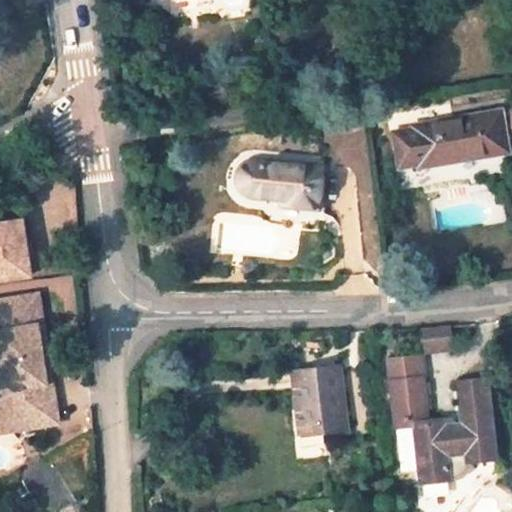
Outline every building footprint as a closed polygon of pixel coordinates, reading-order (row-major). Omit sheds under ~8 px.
[(506,112),(417,128),(417,131),(398,134),(403,165),(422,162),(422,164),(482,154),(480,145),(505,141),(511,140),(509,134),(507,119),(506,112)] [(482,154),(506,150),(505,141),(480,145),(482,154)] [(320,210),(324,166),(250,159),(250,158),(248,159),(245,160),(241,164),(240,166),(239,175),(238,189),(241,193),(247,196),(252,197),(300,201),(299,208),(320,210)] [(286,200),(286,207),(299,208),(300,201),(286,200)] [(14,217),(0,219),(0,276),(24,272),(14,217)] [(33,290),(0,296),(0,388),(11,386),(18,425),(56,419),(49,378),(43,380),(33,322),(39,321),(33,290)] [(423,352),(451,350),(449,325),(422,327),(423,352)] [(422,353),(389,356),(396,427),(414,425),(421,482),(459,478),(460,478),(461,477),(462,476),(463,476),(463,475),(464,475),(464,474),(465,473),(465,472),(466,471),(466,470),(467,469),(467,468),(467,467),(468,466),(468,465),(468,464),(468,463),(469,462),(496,458),(487,380),(459,383),(463,423),(446,425),(445,420),(428,422),(422,353)] [(347,430),(340,366),(294,371),(301,436),(347,430)] [(0,428),(18,425),(11,386),(0,388),(0,428)] [(47,511),(54,511),(74,501),(46,452),(22,466),(36,489),(35,490),(47,511)]
